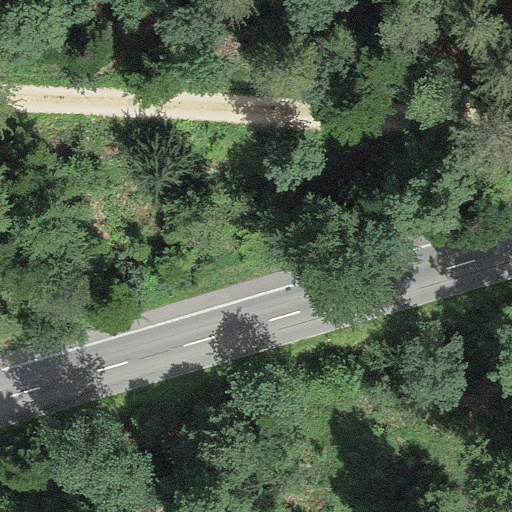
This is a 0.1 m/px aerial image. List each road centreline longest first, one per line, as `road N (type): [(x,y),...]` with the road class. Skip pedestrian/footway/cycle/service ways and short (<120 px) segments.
road 1 (unclassified): [(511,248),(0,398)]
road 2 (track): [(0,101),(511,120)]
